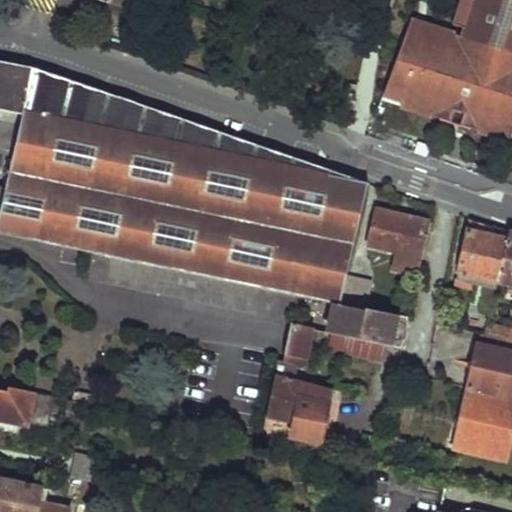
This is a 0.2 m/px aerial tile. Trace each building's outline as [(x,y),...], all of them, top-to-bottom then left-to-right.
[(472,127),(511,140),(511,0),(457,0),(451,22),(461,26),(458,32),(410,15),(385,96),(402,102),(401,107),(442,120),(441,123),(445,124),(450,111),(468,117),(465,129),(470,131),(472,127)] [(74,17),(70,28),(82,32),(86,21),(74,17)] [(0,232),(93,251),(298,294),(341,303),(348,274),(369,183),(49,70),(34,68),(0,61),(0,109),(23,114),(6,187),(0,185),(0,232)] [(468,117),(450,111),(445,124),(465,129),(468,117)] [(378,210),(370,245),(394,250),(391,266),(420,273),(431,222),(378,210)] [(471,219),(457,285),(481,290),(484,277),(489,278),(482,309),(492,312),(498,287),(510,232),(496,227),(471,219)] [(511,232),(510,232),(498,287),(507,290),(508,284),(511,285),(511,328),(489,324),(487,335),(511,341),(511,340),(511,232)] [(89,278),(291,319),(298,294),(93,251),(89,278)] [(348,274),(341,303),(367,308),(373,280),(348,274)] [(298,294),(291,319),(290,325),(313,330),(350,338),(387,346),(403,349),(410,318),(367,308),(341,303),(298,294)] [(482,309),(479,322),(489,324),(492,312),(482,309)] [(455,322),(455,328),(482,334),(487,335),(489,324),(479,322),(462,318),(461,323),(455,322)] [(290,325),(283,356),(298,360),(307,362),(313,330),(290,325)] [(479,343),(469,387),(511,396),(511,351),(510,351),(511,341),(487,335),(482,334),(479,343)] [(350,338),(347,353),(384,361),(387,346),(350,338)] [(277,369),(289,372),(287,378),(294,379),(298,360),(283,356),(283,360),(279,359),(277,369)] [(275,375),(267,412),(278,415),(296,418),(293,436),(323,442),(334,389),(294,379),(287,378),(275,375)] [(16,376),(14,387),(34,392),(37,381),(16,376)] [(37,381),(34,392),(54,396),(58,397),(60,386),(37,381)] [(0,422),(26,428),(27,425),(34,392),(14,387),(7,386),(5,391),(0,390),(0,422)] [(511,396),(469,387),(455,449),(509,460),(511,445),(511,396)] [(34,392),(27,425),(46,429),(54,396),(34,392)] [(68,399),(65,411),(78,414),(81,402),(68,399)] [(364,434),(358,459),(373,462),(379,438),(364,434)] [(396,438),(390,464),(404,468),(410,442),(396,438)] [(76,454),(71,479),(100,485),(106,460),(76,454)] [(0,480),(0,511),(69,511),(70,509),(38,502),(41,489),(0,480)]
